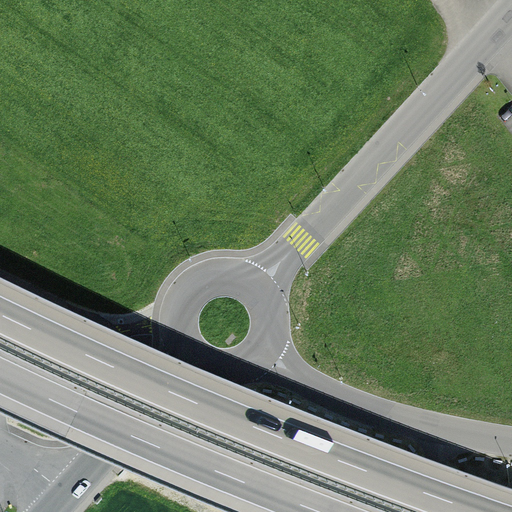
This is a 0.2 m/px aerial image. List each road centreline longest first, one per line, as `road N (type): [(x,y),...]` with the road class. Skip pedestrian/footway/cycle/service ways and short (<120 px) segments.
road 1 (motorway): [(481,511),(269,432),(0,313)]
road 2 (tertiary): [(254,286),(511,16)]
road 3 (motorway): [(0,376),(318,511)]
road 4 (unclassified): [(511,441),(375,408),(305,380),(259,350)]
road 5 (tertiary): [(55,511),(196,359)]
road 6 (track): [(178,329),(121,332),(0,275)]
road 7 (tertiary): [(254,286),(208,277),(184,297),(178,329),(196,359)]
